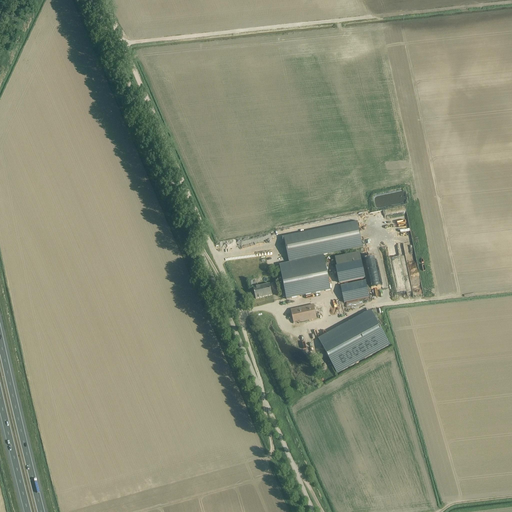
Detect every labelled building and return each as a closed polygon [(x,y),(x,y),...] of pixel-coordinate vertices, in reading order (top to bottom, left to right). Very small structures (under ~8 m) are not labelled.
[(357,222),(284,237),(289,262),(324,255),(363,247),(357,222)] [(506,276),(511,274),(511,255),(511,253),(498,257),(500,263),(507,261),(507,262),(511,261),(511,265),(504,268),(506,276)] [(331,290),(324,255),(289,263),(279,265),(282,278),(285,290),(287,299),(331,290)] [(362,261),(336,266),(339,284),(365,278),(362,261)] [(344,303),(369,297),(368,293),(371,292),(369,285),(367,286),(365,281),(340,286),(344,303)] [(256,299),(261,298),(272,295),(270,284),(253,288),(256,299)] [(322,297),(288,304),(293,329),(327,322),(322,297)] [(371,310),(318,339),(337,374),(390,345),(371,310)] [(324,356),(323,357),(318,359),(321,366),(328,363),(324,356)]
